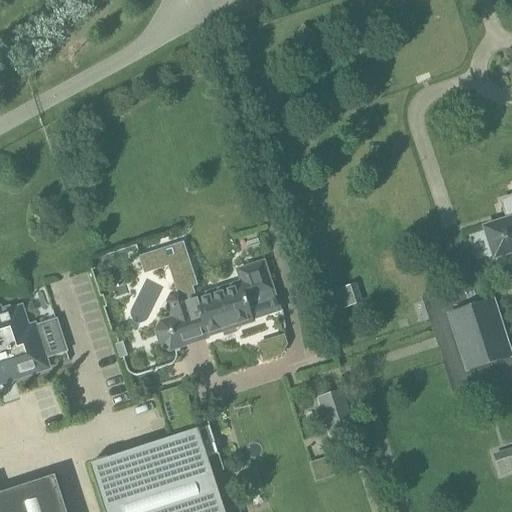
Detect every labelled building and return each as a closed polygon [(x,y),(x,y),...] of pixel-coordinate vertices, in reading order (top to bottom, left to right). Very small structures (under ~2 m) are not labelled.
[(511,195),(497,200),(504,219),(478,227),(490,263),(511,255),(511,195)] [(157,325),(152,333),(157,348),(163,351),(177,346),(207,336),(252,321),(247,306),(264,301),(263,297),(270,289),(265,268),(257,265),(241,269),(235,278),(238,287),(240,291),(225,296),(224,291),(208,297),(209,298),(197,302),(192,288),(197,286),(189,260),(168,267),(177,294),(171,296),(167,303),(173,320),(169,321),(157,325)] [(140,272),(122,316),(141,323),(159,280),(140,272)] [(117,342),(106,345),(82,273),(57,282),(48,282),(48,288),(73,362),(74,389),(120,388),(114,367),(113,364),(130,358),(129,341),(117,342)] [(333,290),(336,310),(352,307),(350,288),(333,290)] [(511,360),(493,300),(445,315),(464,375),(511,360)] [(0,386),(4,388),(12,386),(15,379),(40,371),(45,362),(36,335),(28,331),(23,317),(14,312),(0,316),(0,386)] [(251,344),(269,339),(266,327),(248,331),(251,344)] [(250,346),(255,363),(278,357),(273,340),(250,346)] [(343,391),(317,399),(330,438),(356,429),(343,391)] [(113,451),(102,424),(74,435),(85,462),(113,451)] [(89,466),(103,511),(224,511),(198,432),(89,466)] [(485,457),(492,481),(511,475),(511,474),(506,452),(485,457)] [(0,511),(69,511),(57,475),(0,494),(0,511)]
